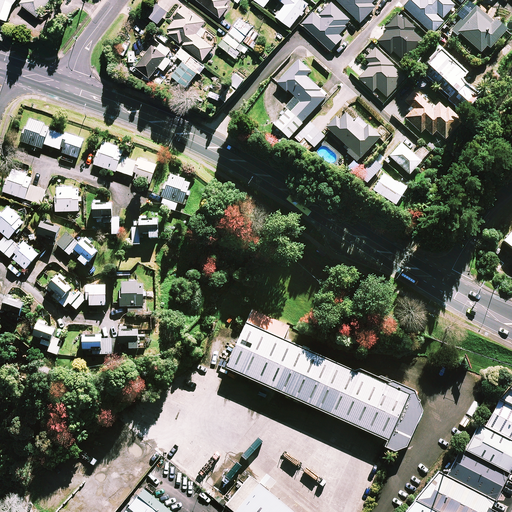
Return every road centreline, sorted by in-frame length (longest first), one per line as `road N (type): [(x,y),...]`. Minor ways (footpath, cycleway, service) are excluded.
road 1 (secondary): [(443,286),(204,143),(67,88)]
road 2 (residential): [(0,147),(142,196)]
road 3 (residential): [(109,320),(61,312),(0,264)]
road 4 (residential): [(511,188),(474,231),(443,286)]
